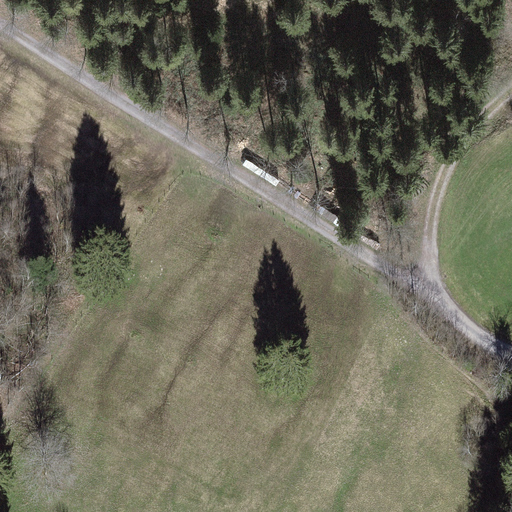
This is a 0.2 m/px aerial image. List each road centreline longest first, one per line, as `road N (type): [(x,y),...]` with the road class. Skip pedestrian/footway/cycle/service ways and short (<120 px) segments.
road 1 (track): [(0,21),(435,297),(511,336)]
road 2 (track): [(435,297),(436,216),(456,153),(511,92)]
